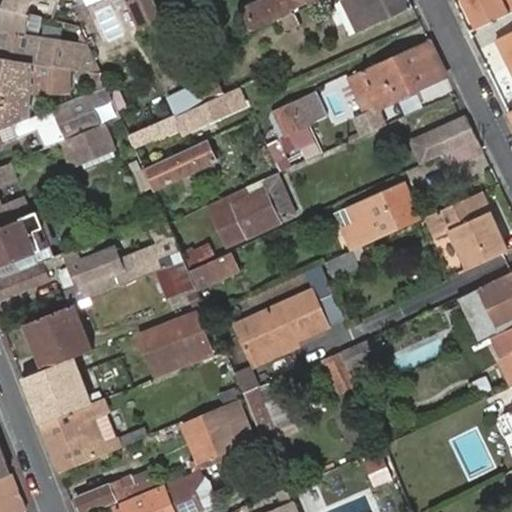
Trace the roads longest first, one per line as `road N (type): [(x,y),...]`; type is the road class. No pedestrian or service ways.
road 1 (residential): [(432,0),(511,162)]
road 2 (residential): [(0,376),(53,511)]
